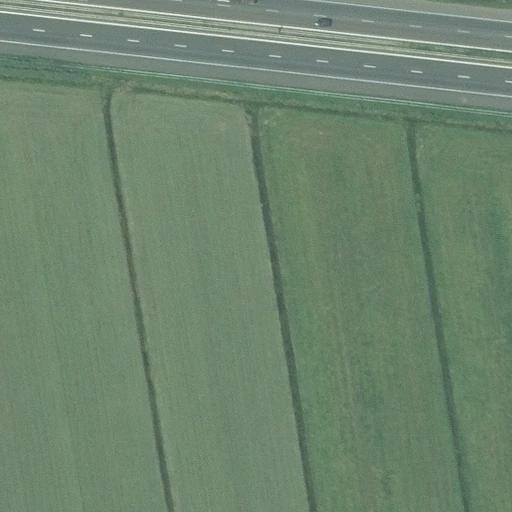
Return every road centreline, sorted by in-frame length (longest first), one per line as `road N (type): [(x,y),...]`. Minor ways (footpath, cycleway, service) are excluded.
road 1 (motorway): [(0,25),(511,81)]
road 2 (motorway): [(511,36),(176,0)]
